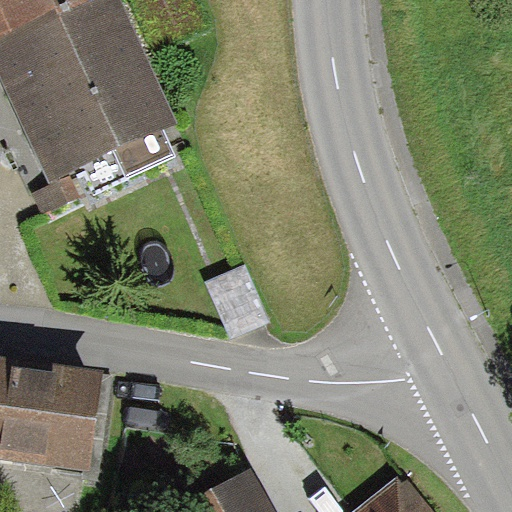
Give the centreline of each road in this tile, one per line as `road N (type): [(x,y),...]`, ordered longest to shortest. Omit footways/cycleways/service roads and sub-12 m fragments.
road 1 (tertiary): [(0,328),(331,383),(452,368)]
road 2 (tertiary): [(452,368),(361,167),(330,0)]
road 3 (tertiary): [(511,493),(452,368)]
